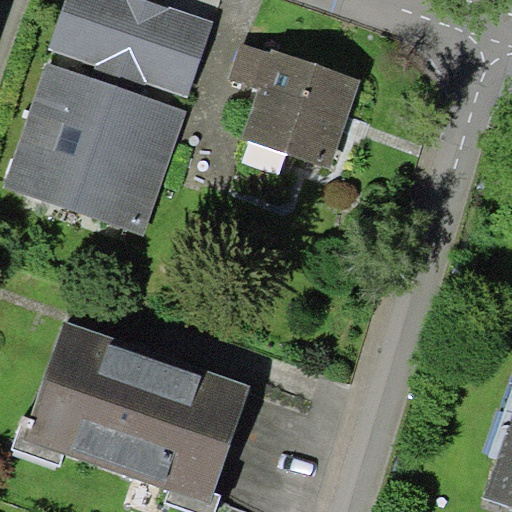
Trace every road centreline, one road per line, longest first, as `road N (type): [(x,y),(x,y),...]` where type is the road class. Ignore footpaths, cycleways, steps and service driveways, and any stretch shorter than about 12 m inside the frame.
road 1 (residential): [(494,39),(352,511)]
road 2 (residential): [(378,0),(494,39)]
